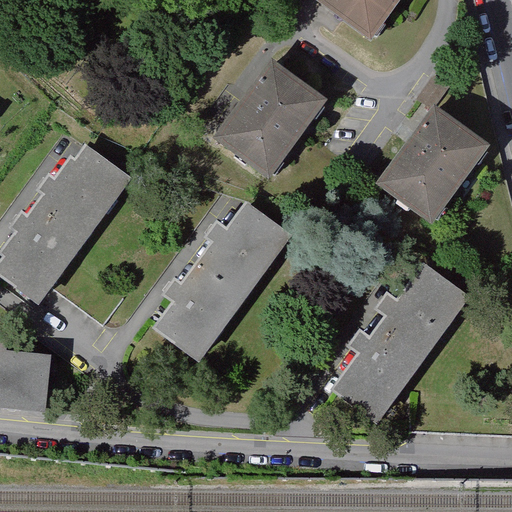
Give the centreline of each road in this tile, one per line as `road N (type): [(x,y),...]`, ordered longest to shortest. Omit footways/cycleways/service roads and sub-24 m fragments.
road 1 (residential): [(0,303),(111,386),(177,417),(292,428),(358,453)]
road 2 (residential): [(0,425),(358,453)]
road 3 (residential): [(358,453),(511,456)]
